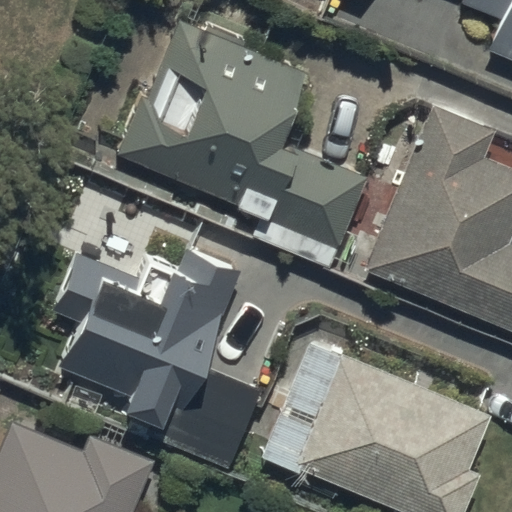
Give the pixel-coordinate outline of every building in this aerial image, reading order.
[(511,0),(480,0),(496,6),(483,38),(511,49),(511,0)] [(248,224),(325,256),(364,163),(288,132),(289,128),(273,121),(299,58),(173,6),(141,83),(137,82),(112,142),(257,202),(248,224)] [(358,256),(511,319),(511,230),(505,228),(511,210),(511,155),(479,142),(490,115),(427,89),(358,256)] [(148,424),(224,454),(257,374),(196,350),(234,256),(182,235),(177,248),(164,242),(152,271),(72,239),(48,297),(71,306),(52,352),(117,378),(114,385),(153,400),(156,394),(160,396),(148,424)] [(294,455),(432,511),(452,511),(475,459),(464,454),(486,400),(304,325),(256,441),(294,457),(294,455)] [(124,511),(151,448),(85,421),(78,437),(8,409),(0,427),(0,511),(124,511)]
